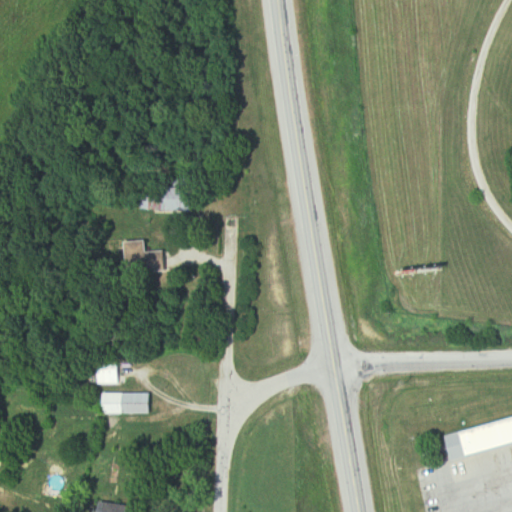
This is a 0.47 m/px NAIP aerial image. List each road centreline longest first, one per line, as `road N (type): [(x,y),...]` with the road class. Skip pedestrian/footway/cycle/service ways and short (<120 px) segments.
road 1 (secondary): [(340,511),(269,0)]
road 2 (residential): [(222,511),(234,221)]
road 3 (residential): [(511,356),(333,373)]
